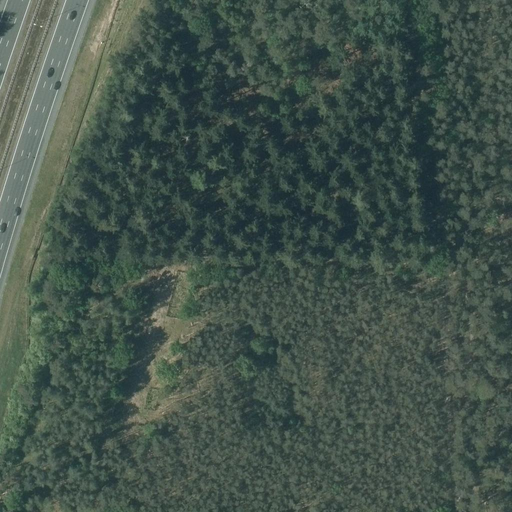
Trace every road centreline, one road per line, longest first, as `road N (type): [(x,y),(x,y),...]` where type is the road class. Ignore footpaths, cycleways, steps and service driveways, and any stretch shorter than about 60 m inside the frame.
road 1 (track): [(92,511),(147,270),(170,261),(441,265)]
road 2 (unknown): [(477,511),(467,257),(445,38)]
road 3 (motorway): [(0,240),(78,0)]
road 4 (track): [(441,265),(445,235),(418,43),(445,38)]
road 5 (track): [(455,511),(441,265)]
